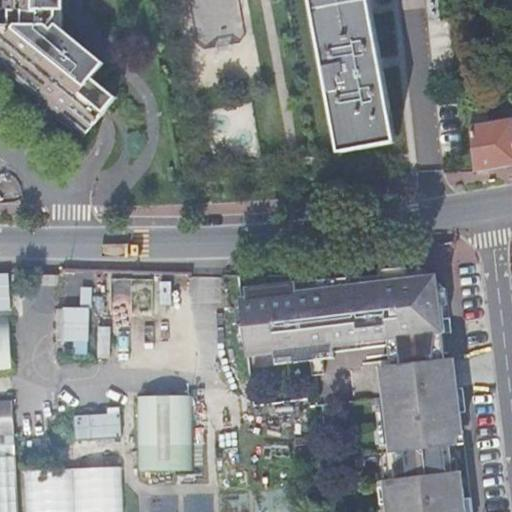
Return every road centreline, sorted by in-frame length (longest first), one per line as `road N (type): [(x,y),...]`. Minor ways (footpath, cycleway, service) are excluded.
road 1 (secondary): [(481,208),(301,236),(56,243)]
road 2 (residential): [(511,459),(481,208)]
road 3 (residential): [(56,243),(66,212),(50,184),(0,146)]
